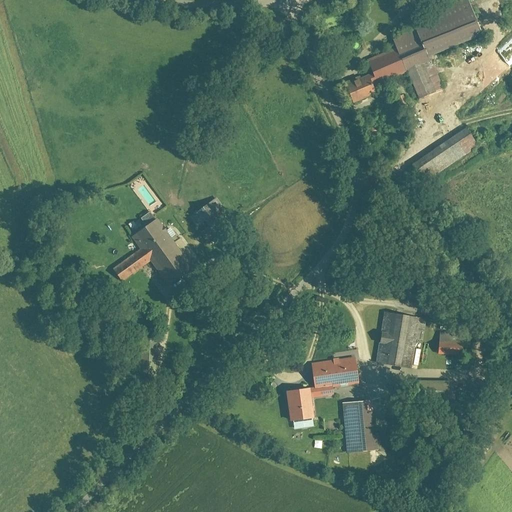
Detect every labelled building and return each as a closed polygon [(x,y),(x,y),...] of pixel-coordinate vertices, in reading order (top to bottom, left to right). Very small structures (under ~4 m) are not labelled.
[(390,35),(395,46),(367,58),(373,74),(377,84),(406,72),(419,103),(440,95),(424,56),(476,35),(466,12),(414,34),(411,26),(390,35)] [(345,82),(353,102),(376,93),(373,85),(377,84),(373,74),(355,81),(354,79),(345,82)] [(407,162),(423,185),(475,151),(459,127),(407,162)] [(212,200),(188,220),(212,247),(236,227),(212,200)] [(112,269),(126,288),(153,269),(164,284),(192,264),(155,213),(127,233),(140,250),(112,269)] [(382,317),(373,363),(406,370),(415,324),(382,317)] [(438,344),(436,361),(461,363),(462,345),(438,344)] [(312,364),(316,388),(321,388),(359,382),(355,358),(312,364)] [(417,386),(418,404),(453,404),(453,385),(417,386)] [(288,392),(292,420),(313,417),(311,397),(322,395),(321,388),(316,388),(288,392)] [(374,399),(340,403),(346,453),(380,449),(374,399)]
